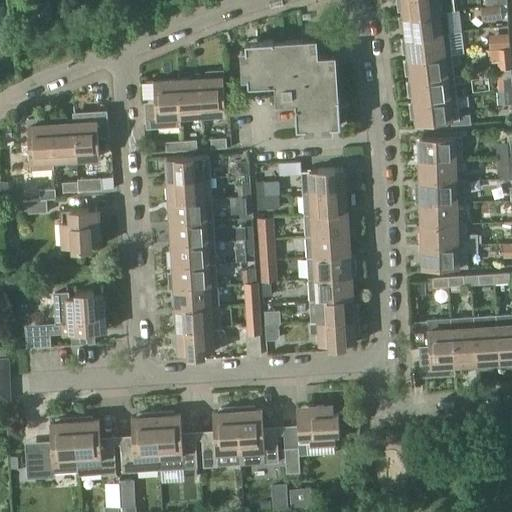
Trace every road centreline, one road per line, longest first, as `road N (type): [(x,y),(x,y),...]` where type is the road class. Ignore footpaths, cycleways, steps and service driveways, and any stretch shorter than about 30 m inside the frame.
road 1 (residential): [(385,360),(383,156),(360,0)]
road 2 (residential): [(140,375),(118,51)]
road 3 (residential): [(140,375),(385,360)]
road 4 (residential): [(258,0),(118,51)]
road 5 (residential): [(118,51),(20,88),(0,104)]
